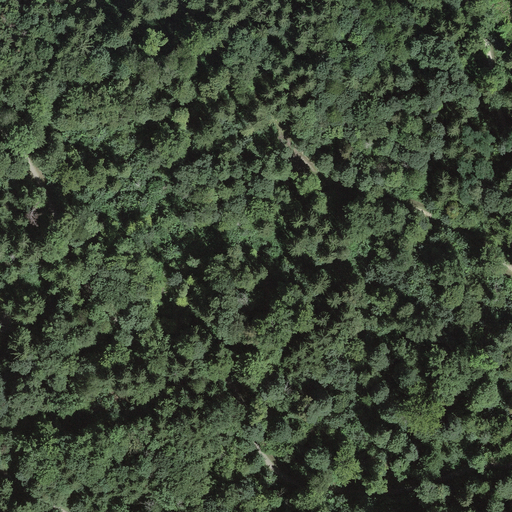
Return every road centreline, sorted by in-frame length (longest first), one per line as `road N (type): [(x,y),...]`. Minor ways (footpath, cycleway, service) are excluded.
road 1 (track): [(511,466),(471,468),(390,492),(299,483),(264,462),(244,398),(220,369),(111,321),(0,122)]
road 2 (track): [(511,271),(439,220),(331,178),(306,159)]
road 3 (track): [(511,141),(487,44),(466,0)]
